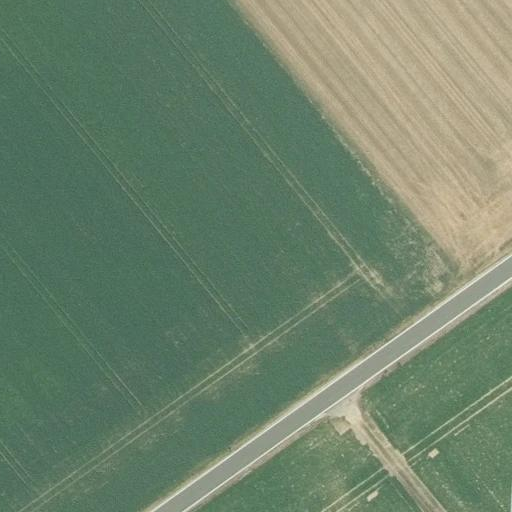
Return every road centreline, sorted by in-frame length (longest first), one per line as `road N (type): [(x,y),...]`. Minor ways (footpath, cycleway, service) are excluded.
road 1 (tertiary): [(511,267),(169,511)]
road 2 (track): [(337,392),(434,511)]
